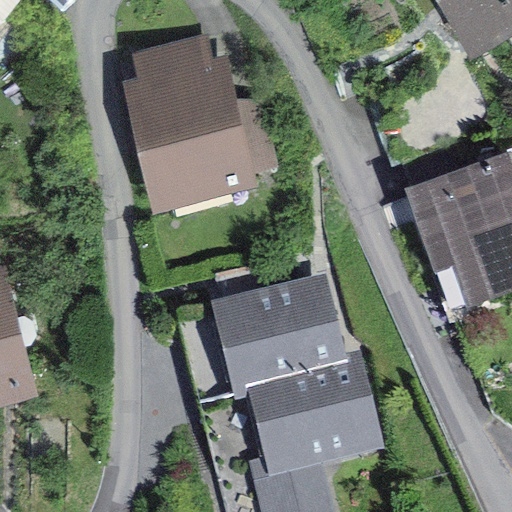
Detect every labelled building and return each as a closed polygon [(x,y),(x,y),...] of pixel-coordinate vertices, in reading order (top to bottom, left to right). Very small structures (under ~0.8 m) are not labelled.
[(0,0),(0,22),(18,0),(0,0)] [(511,0),(445,0),(472,49),(511,27),(511,0)] [(242,98),(230,49),(215,53),(209,30),(134,48),(140,71),(125,74),(158,208),(262,183),(259,169),(282,164),(264,93),(242,98)] [(481,166),(408,193),(452,315),(511,293),(511,143),(478,156),(481,166)] [(20,309),(7,257),(0,258),(0,403),(41,393),(28,340),(34,338),(40,329),(37,314),(26,308),(20,309)] [(178,314),(202,403),(351,364),(349,356),(328,275),(178,314)] [(351,364),(202,403),(221,476),(250,469),(261,511),(337,511),(325,468),(389,451),(363,352),(349,356),(351,364)]
